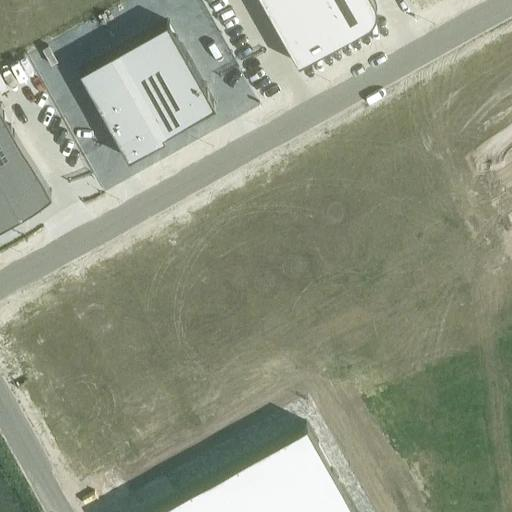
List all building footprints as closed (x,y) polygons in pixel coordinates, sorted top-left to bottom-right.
[(263,0),(298,62),(329,45),(329,44),(366,24),(369,22),(372,19),(374,16),(375,13),(376,9),(376,6),(375,2),(373,0),(263,0)] [(215,104),(167,19),(114,49),(164,137),(162,133),(215,104)] [(164,137),(114,49),(79,69),(128,157),(164,137)] [(0,224),(51,196),(0,104),(0,224)] [(357,511),(308,424),(151,511),(357,511)]
